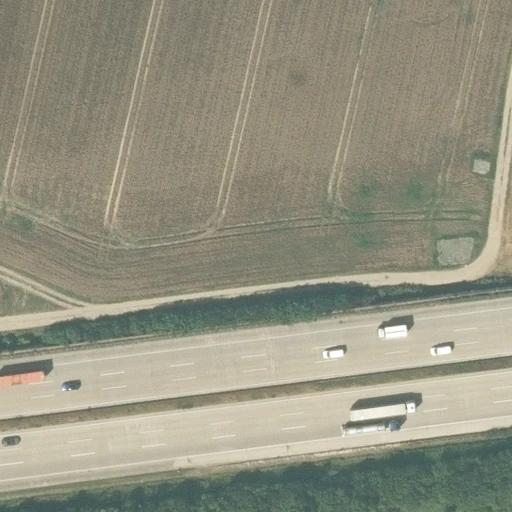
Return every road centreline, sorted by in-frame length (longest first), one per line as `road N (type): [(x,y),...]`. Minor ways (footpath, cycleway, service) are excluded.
road 1 (track): [(511,157),(494,250),(470,277),(0,326)]
road 2 (motorway): [(511,333),(0,397)]
road 3 (motorway): [(0,458),(511,394)]
